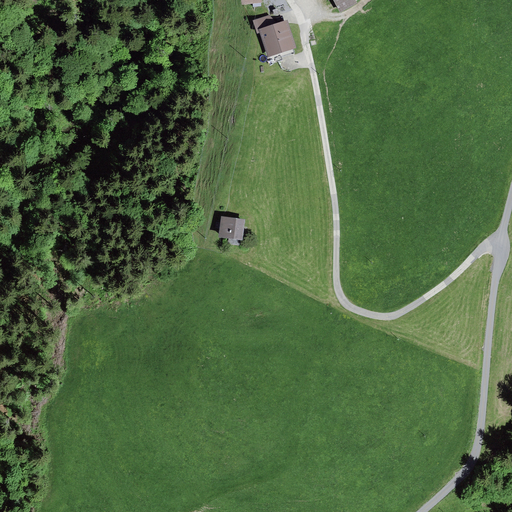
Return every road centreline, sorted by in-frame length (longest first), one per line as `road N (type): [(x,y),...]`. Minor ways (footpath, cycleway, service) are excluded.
road 1 (track): [(500,241),(404,312),(383,318),(344,301),(336,288),(335,215),(313,63),(303,14),(292,0)]
road 2 (unclassified): [(422,511),(477,449),(511,195)]
